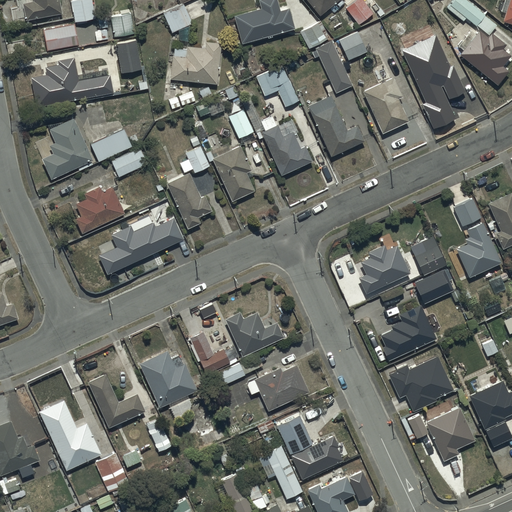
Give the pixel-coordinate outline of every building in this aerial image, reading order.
[(60,12),(58,0),(31,0),(32,0),(21,2),(25,19),(60,12)] [(70,0),(74,21),(94,17),(90,0),(70,0)] [(240,42),(266,35),(266,37),(271,36),(271,33),(293,27),(288,7),(279,9),(275,0),(257,0),(259,7),(232,14),(240,42)] [(306,0),(318,15),(336,0),(306,0)] [(357,24),(368,15),(371,20),(378,14),(373,7),(370,9),(362,0),(353,0),(344,8),(357,24)] [(484,13),(466,0),(452,0),(446,7),(462,20),(465,17),(475,25),(476,24),(488,34),(495,24),(483,14),(484,13)] [(511,0),(507,0),(501,20),(511,23),(511,0)] [(182,2),(162,12),(171,32),(191,22),(182,2)] [(130,13),(109,17),(112,36),(133,32),(130,13)] [(299,31),(308,47),(328,36),(320,20),(299,31)] [(42,29),(46,49),(77,44),(74,23),(42,29)] [(106,29),(93,31),(95,40),(107,38),(106,29)] [(457,45),(462,49),(459,53),(496,84),(507,70),(501,65),(510,55),(501,47),(504,43),(491,32),(487,36),(478,29),(474,34),(469,30),(457,45)] [(356,30),(338,39),(347,59),(366,50),(356,30)] [(423,105),(434,129),(456,119),(448,100),(467,91),(455,65),(451,67),(436,34),(402,50),(427,104),(423,105)] [(351,85),(331,40),(314,47),(335,92),(351,85)] [(186,48),(173,47),(172,55),(170,55),(168,78),(215,82),(219,43),(204,41),(204,47),(186,45),(186,48)] [(115,46),(120,72),(141,68),(136,42),(115,46)] [(30,76),(36,106),(111,91),(108,73),(105,74),(104,68),(76,74),(72,56),(57,59),(58,63),(44,66),(45,73),(30,76)] [(282,64),(255,75),(264,95),(277,90),(283,106),(297,100),(282,64)] [(392,76),(362,90),(381,133),(408,121),(397,96),(400,95),(392,76)] [(233,85),(224,89),(228,99),(238,95),(233,85)] [(330,94),(307,105),(329,155),(362,140),(355,124),(346,129),(330,94)] [(83,100),(86,116),(106,112),(104,97),(83,100)] [(196,106),(201,116),(210,112),(206,102),(196,106)] [(242,108),(227,115),(237,137),(252,130),(242,108)] [(276,124),(275,124),(271,115),(260,120),(265,130),(260,132),(279,174),(311,160),(304,144),(299,147),(292,130),(281,135),(276,124)] [(40,158),(49,178),(92,159),(73,117),(48,129),(54,141),(48,144),(52,152),(40,158)] [(88,143),(97,161),(131,145),(122,127),(88,143)] [(209,165),(195,136),(189,139),(193,147),(184,151),(187,158),(179,162),(183,171),(191,168),(193,172),(209,165)] [(238,145),(211,158),(231,200),(253,190),(244,171),(249,169),(238,145)] [(110,160),(118,176),(146,163),(139,147),(110,160)] [(188,172),(166,182),(186,228),(199,222),(196,216),(210,209),(204,195),(199,197),(188,172)] [(74,218),(80,231),(123,212),(110,185),(100,190),(98,184),(82,191),(85,197),(74,202),(80,215),(74,218)] [(511,195),(510,192),(487,202),(499,230),(494,232),(501,247),(511,242),(511,195)] [(480,216),(471,198),(452,206),(461,225),(480,216)] [(184,239),(174,218),(156,226),(154,222),(134,232),(130,225),(111,234),(117,247),(99,255),(108,274),(184,239)] [(499,262),(481,222),(465,229),(468,235),(463,237),(466,242),(455,247),(467,275),(499,262)] [(445,263),(432,235),(419,240),(423,250),(413,255),(422,274),(445,263)] [(408,272),(407,269),(410,267),(407,260),(403,261),(395,244),(385,249),(382,244),(366,251),(368,256),(358,261),(364,273),(357,276),(364,292),(408,272)] [(443,268),(413,281),(423,302),(452,289),(443,268)] [(0,323),(17,318),(12,302),(6,305),(1,291),(0,291),(0,323)] [(381,357),(384,362),(435,338),(419,304),(398,314),(400,320),(390,325),(392,328),(379,335),(384,346),(381,347),(385,355),(381,357)] [(239,311),(224,318),(241,356),(283,336),(275,321),(263,327),(256,311),(242,317),(239,311)] [(201,315),(199,325),(214,328),(216,318),(201,315)] [(202,331),(189,337),(205,372),(228,362),(222,348),(212,352),(202,331)] [(492,338),(481,343),(486,355),(497,350),(492,338)] [(190,398),(186,389),(195,385),(182,358),(181,359),(177,350),(168,354),(164,346),(137,358),(157,402),(167,398),(173,412),(188,405),(190,398)] [(221,384),(244,374),(243,372),(262,364),(257,355),(239,363),(239,362),(216,372),(221,384)] [(412,410),(435,400),(434,397),(452,389),(437,356),(408,369),(406,364),(394,369),(395,370),(388,374),(398,397),(404,394),(412,410)] [(257,388),(267,409),(308,391),(295,363),(280,370),(278,366),(245,381),(250,392),(257,388)] [(104,370),(86,378),(108,424),(144,407),(135,389),(117,397),(104,370)] [(501,380),(468,395),(483,429),(504,419),(503,416),(511,411),(511,389),(506,391),(501,380)] [(62,395),(37,406),(64,465),(99,449),(85,418),(75,423),(62,395)] [(458,406),(424,421),(442,460),(457,453),(455,448),(473,439),(458,406)] [(297,410),(274,420),(287,450),(310,440),(297,410)] [(418,414),(407,419),(415,437),(427,431),(418,414)] [(150,430),(154,440),(153,440),(156,445),(156,444),(158,447),(171,442),(159,415),(146,421),(148,426),(147,426),(149,431),(150,430)] [(9,419),(0,422),(0,474),(39,459),(32,443),(25,445),(21,434),(16,436),(9,419)] [(484,429),(491,445),(511,436),(504,421),(484,429)] [(189,436),(195,451),(222,441),(216,425),(189,436)] [(343,456),(332,432),(290,450),(301,474),(343,456)] [(302,490),(276,435),(263,441),(267,450),(264,452),(265,454),(258,458),(267,478),(274,474),(285,498),(302,490)] [(121,450),(126,462),(140,456),(136,444),(121,450)] [(114,449),(94,458),(107,488),(127,479),(114,449)] [(57,465),(37,474),(45,490),(65,481),(57,465)] [(371,490),(360,467),(347,473),(359,496),(371,490)] [(22,487),(21,485),(34,481),(30,470),(17,474),(17,477),(3,481),(2,478),(0,478),(0,486),(3,494),(7,493),(10,501),(22,497),(19,488),(22,487)] [(318,480),(306,486),(318,511),(342,511),(348,509),(342,496),(354,490),(345,472),(320,484),(318,480)] [(236,473),(220,480),(234,511),(247,511),(252,510),(236,473)] [(261,496),(255,482),(244,486),(254,510),(265,505),(264,503),(268,501),(265,494),(261,496)] [(95,497),(99,506),(112,500),(108,491),(95,497)] [(192,511),(185,497),(166,506),(168,511),(192,511)] [(264,511),(309,511),(307,505),(291,511),(279,511),(275,503),(263,509),(264,511)]
